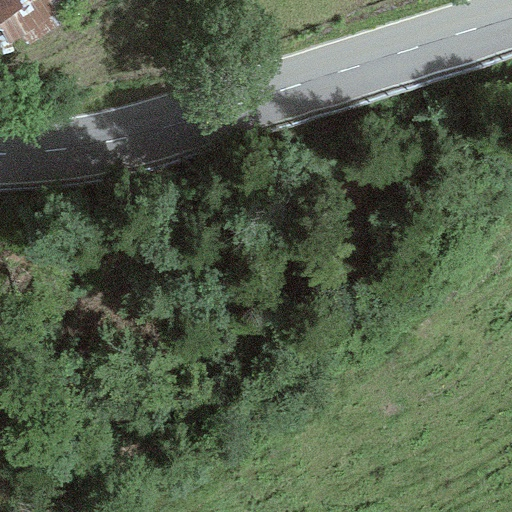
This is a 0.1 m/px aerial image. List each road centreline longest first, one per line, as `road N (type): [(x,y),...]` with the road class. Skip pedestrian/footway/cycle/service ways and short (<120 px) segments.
road 1 (tertiary): [(0,153),(161,130),(511,18)]
road 2 (track): [(144,511),(227,459),(511,225)]
